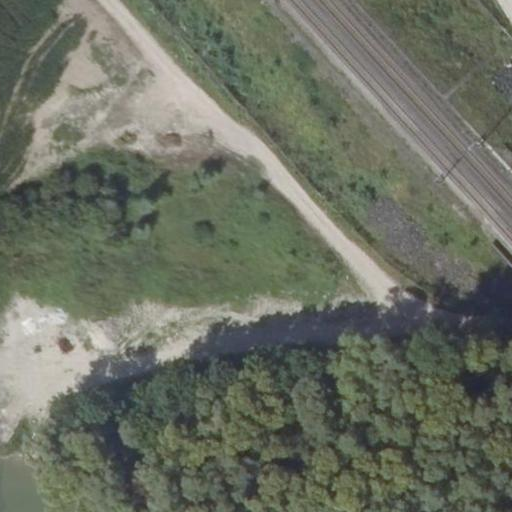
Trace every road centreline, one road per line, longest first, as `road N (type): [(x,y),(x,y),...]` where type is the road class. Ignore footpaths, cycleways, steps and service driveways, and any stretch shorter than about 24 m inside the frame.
road 1 (track): [(231,131),(344,256),(435,321),(511,324)]
road 2 (track): [(231,131),(110,0)]
